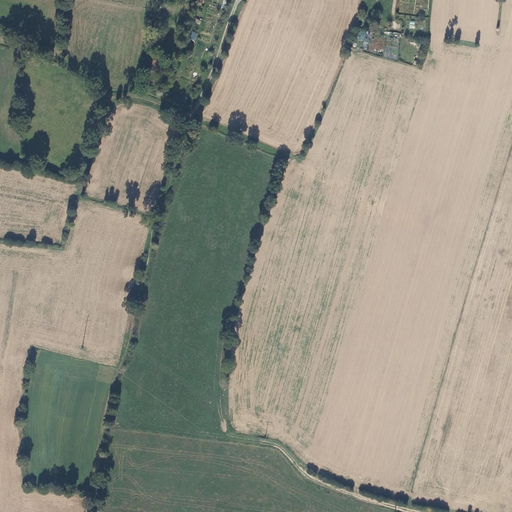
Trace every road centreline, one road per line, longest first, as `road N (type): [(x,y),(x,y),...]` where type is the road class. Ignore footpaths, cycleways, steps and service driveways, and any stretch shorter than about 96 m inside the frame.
road 1 (track): [(193,117),(112,390),(93,511)]
road 2 (track): [(231,437),(273,444),(311,478),(415,511)]
road 3 (track): [(193,117),(238,0)]
